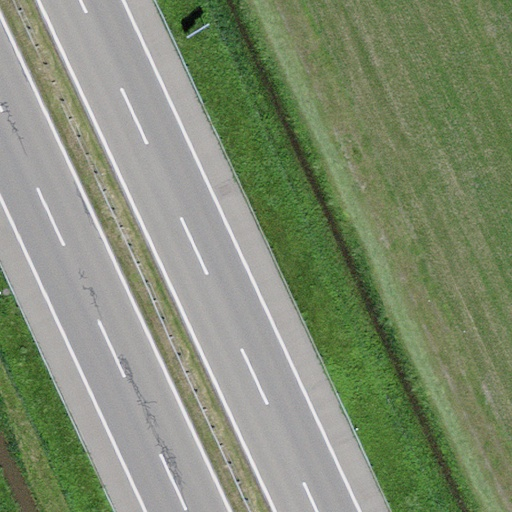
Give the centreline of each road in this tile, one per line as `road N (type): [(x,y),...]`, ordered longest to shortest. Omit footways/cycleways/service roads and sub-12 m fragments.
road 1 (motorway): [(320,511),(81,0)]
road 2 (track): [(511,491),(278,0)]
road 3 (motorway): [(0,104),(188,511)]
